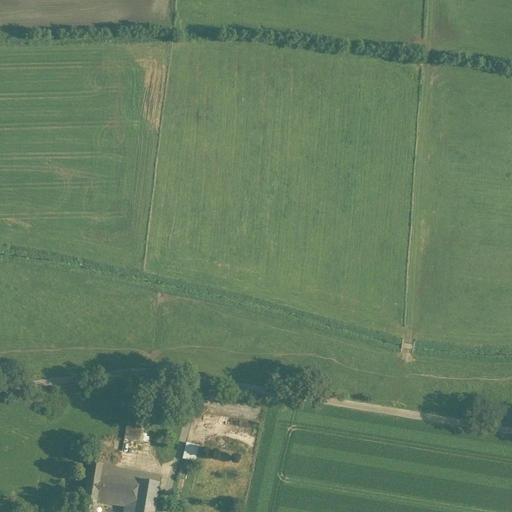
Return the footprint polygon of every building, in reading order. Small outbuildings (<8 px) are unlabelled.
[(34,406),(35,414),(59,412),(58,404),(34,406)] [(143,418),(129,416),(125,440),(139,442),(143,418)] [(183,458),(195,462),(200,445),(187,442),(183,458)] [(91,463),(84,504),(96,505),(96,503),(102,465),(91,463)] [(102,465),(96,503),(103,504),(109,467),(102,465)] [(188,466),(182,465),(179,478),(185,480),(188,466)] [(154,511),(161,477),(109,467),(103,504),(125,508),(123,511),(154,511)]
